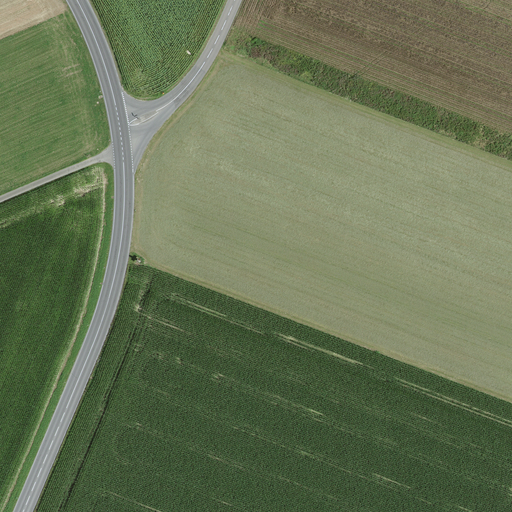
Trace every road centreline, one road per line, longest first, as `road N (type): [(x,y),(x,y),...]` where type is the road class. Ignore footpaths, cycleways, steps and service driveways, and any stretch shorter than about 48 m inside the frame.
road 1 (secondary): [(122,149),(121,235),(107,303),(23,511)]
road 2 (tertiary): [(119,126),(153,114),(192,82),(237,0)]
road 3 (secondary): [(76,0),(119,126)]
road 4 (residential): [(0,199),(122,149)]
